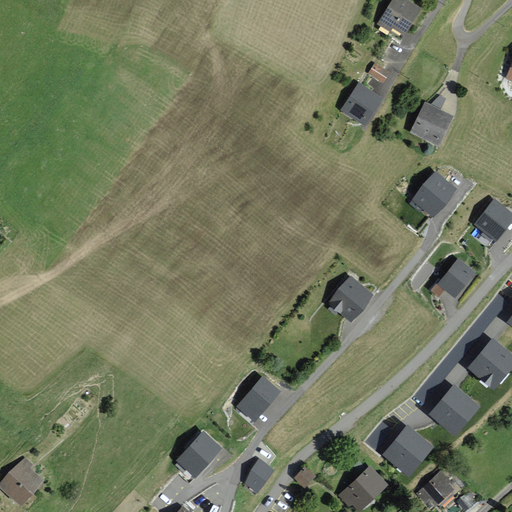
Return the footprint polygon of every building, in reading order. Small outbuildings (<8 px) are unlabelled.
[(423,9),(408,0),(392,0),(377,25),(389,33),(393,28),(407,36),(423,9)] [(390,72),(374,63),(368,72),(385,82),(390,72)] [(380,97),(359,85),(345,109),(365,122),(380,97)] [(452,117),(426,104),(412,132),(438,145),(452,117)] [(437,171),(411,203),(421,212),(424,209),(433,217),(457,188),(437,171)] [(511,212),(494,199),(474,224),(484,231),(481,234),(491,242),(493,239),(496,242),(511,221),(511,212)] [(457,260),(438,283),(456,296),(474,274),(457,260)] [(351,275),(329,302),(351,321),(374,294),(351,275)] [(494,389),(511,367),(511,353),(492,337),(467,367),(494,389)] [(262,376),(238,405),(256,421),(281,391),(262,376)] [(455,435),(480,405),(454,383),(429,413),(455,435)] [(409,475),(434,446),(408,424),(383,454),(409,475)] [(221,447),(204,431),(179,459),(196,474),(221,447)] [(32,464),(23,456),(0,483),(0,488),(22,507),(45,480),(29,467),(32,464)] [(260,459),(244,483),(259,492),(274,469),(260,459)] [(317,477),(304,466),(293,479),(307,489),(317,477)] [(358,511),(388,486),(370,466),(340,493),(357,511),(358,511)] [(451,481),(442,471),(419,494),(429,504),(433,500),(438,506),(442,503),(445,506),(456,495),(452,492),(455,490),(449,484),(451,481)]
